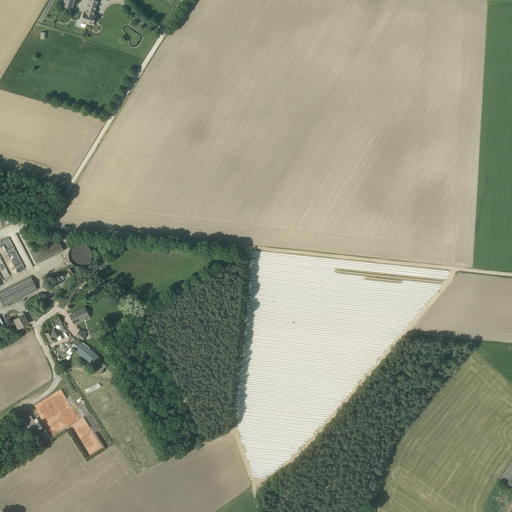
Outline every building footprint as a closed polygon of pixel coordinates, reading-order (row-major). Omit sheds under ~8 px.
[(72,9),(74,0),(64,0),(63,6),(72,9)] [(94,15),(98,0),(89,0),(86,13),(84,12),(81,23),(87,25),(87,23),(92,25),(95,15),(94,15)] [(10,257),(17,254),(16,251),(23,247),(16,233),(2,240),(10,257)] [(31,255),(36,264),(63,250),(59,241),(31,255)] [(91,257),(91,255),(91,253),(91,251),(90,249),(88,247),(86,245),(84,244),(82,244),(79,243),(77,244),(75,245),(73,246),(71,247),(70,248),(69,251),(68,253),(68,255),(68,258),(69,260),(70,262),(72,264),(73,265),(75,266),(77,267),(80,267),(82,267),(85,266),(87,265),(88,263),(90,261),(91,259),(91,257)] [(37,290),(30,276),(0,291),(0,300),(3,307),(37,290)] [(89,317),(84,307),(69,315),(74,325),(89,317)] [(23,315),(22,312),(18,314),(19,317),(13,320),(18,329),(28,324),(24,314),(23,315)] [(65,331),(58,316),(45,322),(49,330),(52,329),(53,330),(49,331),(50,332),(46,334),(50,341),(58,337),(57,337),(60,336),(58,333),(59,333),(58,332),(61,330),(64,336),(66,335),(65,333),(67,332),(66,331),(65,331)] [(87,335),(79,330),(74,336),(82,342),(87,335)] [(100,372),(107,364),(89,348),(88,349),(89,348),(83,342),(81,344),(81,343),(80,344),(74,351),(100,372)] [(57,366),(59,369),(60,368),(62,370),(65,365),(62,362),(57,366)] [(28,412),(20,418),(29,431),(31,430),(40,445),(46,440),(46,439),(48,437),(45,432),(42,434),(40,430),(42,428),(36,418),(33,420),(28,412)] [(90,412),(84,416),(88,425),(95,421),(90,412)] [(511,460),(500,479),(511,487),(511,460)]
